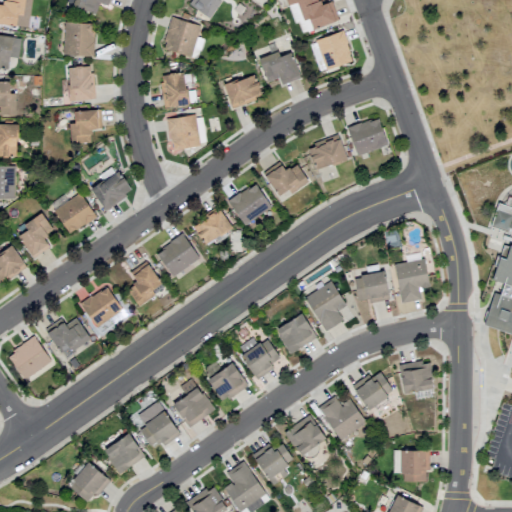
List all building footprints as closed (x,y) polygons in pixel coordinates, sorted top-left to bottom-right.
[(30,0),(2,0),(2,5),(0,4),(0,24),(28,28),(30,0)] [(334,22),(328,2),(319,5),(317,0),(285,0),(288,7),(297,4),(299,11),(297,11),(303,32),(334,22)] [(197,59),(203,38),(196,37),(199,25),(187,22),(189,15),(181,13),(179,20),(170,17),(161,49),(197,59)] [(93,23),(63,22),(62,55),(92,56),(93,23)] [(318,72),(351,61),(342,31),(308,42),(318,72)] [(20,38),(0,34),(0,68),(6,70),(8,57),(17,58),(20,38)] [(257,58),(266,82),(278,77),(280,85),(299,78),(290,52),(279,56),(277,51),(257,58)] [(91,66),(65,67),(66,80),(61,81),(62,102),(93,100),(91,66)] [(183,72),(159,74),(163,107),(187,104),(183,72)] [(261,97),(253,74),(222,85),(231,108),(261,97)] [(0,114),(13,115),(13,93),(8,93),(9,82),(0,81),(0,114)] [(72,123),(67,123),(68,143),(90,142),(90,129),(97,129),(96,110),(72,111),(72,123)] [(166,119),(170,150),(206,145),(201,114),(166,119)] [(387,144),(376,116),(346,128),(356,156),(387,144)] [(16,124),(0,123),(0,156),(15,157),(16,124)] [(305,147),(314,170),(346,158),(337,135),(305,147)] [(262,173),(279,198),(306,180),(295,163),(284,171),(278,162),(262,173)] [(14,166),(0,165),(0,198),(13,199),(14,166)] [(104,210),(130,192),(112,165),(97,176),(100,180),(89,188),(104,210)] [(269,210),(257,184),(228,197),(240,224),(269,210)] [(69,234),(95,216),(78,193),(52,212),(69,234)] [(490,225),(511,230),(511,206),(496,203),(490,225)] [(190,225),(205,245),(231,226),(216,206),(190,225)] [(52,230),(41,214),(14,231),(31,258),(49,247),(42,237),(52,230)] [(198,258),(181,234),(155,252),(172,277),(198,258)] [(511,243),(503,241),(491,280),(502,283),(499,295),(492,294),(483,324),(507,331),(511,313),(511,243)] [(0,253),(0,281),(25,268),(13,246),(0,253)] [(400,303),(420,299),(418,289),(428,287),(423,258),(393,264),(400,303)] [(154,295),(151,289),(160,283),(145,261),(129,272),(136,282),(126,288),(137,306),(154,295)] [(352,277),(357,301),(367,299),(368,303),(389,299),(383,270),(352,277)] [(324,331),(342,320),(336,311),(345,305),(330,281),(303,297),(324,331)] [(125,316),(105,286),(79,304),(96,329),(99,326),(102,331),(109,327),(109,326),(125,316)] [(289,354),(316,337),(301,313),(274,329),(289,354)] [(62,357),(90,340),(75,318),(64,325),(60,319),(45,329),(62,357)] [(7,353),(22,379),(50,363),(35,337),(7,353)] [(265,338),(256,344),(252,338),(235,348),(256,379),(273,368),(270,364),(279,358),(265,338)] [(397,365),(403,393),(433,387),(428,359),(397,365)] [(246,387),(233,362),(206,377),(219,402),(246,387)] [(368,374),(351,385),(366,409),(392,392),(379,371),(370,377),(368,374)] [(213,410),(191,378),(178,387),(184,395),(171,404),(187,427),(213,410)] [(348,398),(339,404),(334,396),(317,407),(338,440),(365,423),(348,398)] [(179,434),(163,410),(137,428),(150,447),(159,440),(162,445),(179,434)] [(315,444),(324,438),(308,415),(284,431),(304,461),(319,451),(315,444)] [(102,449),(117,473),(143,457),(128,433),(102,449)] [(251,454),(271,484),(282,477),(278,471),(293,461),(281,443),(271,450),(267,443),(251,454)] [(426,481),(426,450),(399,449),(398,472),(403,472),(403,481),(426,481)] [(108,479),(87,461),(67,486),(88,503),(108,479)] [(231,481),(222,487),(238,511),(264,494),(243,461),(225,472),(231,481)] [(220,511),(227,507),(210,485),(185,503),(192,511),(220,511)] [(419,511),(422,507),(396,494),(387,511),(419,511)]
